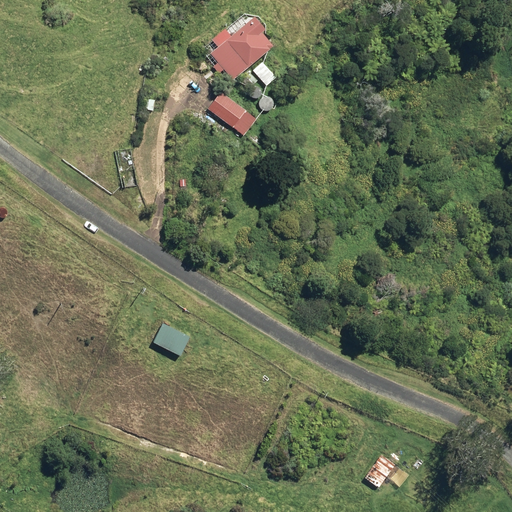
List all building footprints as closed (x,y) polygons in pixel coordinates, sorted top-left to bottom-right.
[(227,69),(235,80),(277,47),(266,33),(269,30),(259,17),(214,53),(221,62),(216,66),(222,73),(227,69)] [(161,61),(166,66),(171,61),(166,56),(161,61)] [(254,71),(268,87),(279,77),(264,61),(254,71)] [(242,81),(250,89),(258,81),(251,73),(242,81)] [(208,93),(213,98),(218,93),(212,88),(208,93)] [(210,110),(246,136),(259,119),(223,92),(210,110)] [(144,109),(155,112),(157,102),(146,99),(144,109)] [(143,169),(135,171),(139,188),(148,185),(143,169)] [(155,340),(183,353),(192,336),(164,322),(155,340)] [(361,477),(375,487),(392,463),(379,453),(361,477)]
